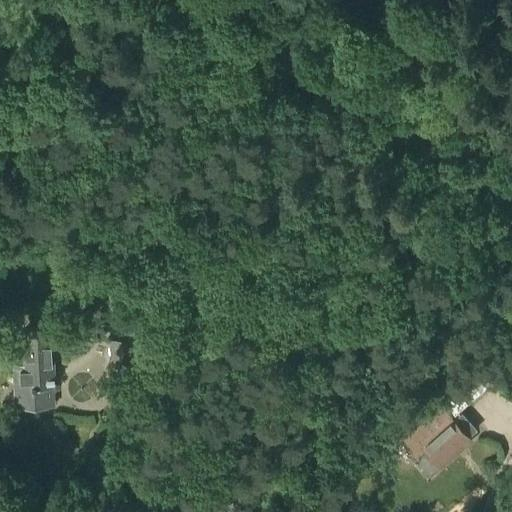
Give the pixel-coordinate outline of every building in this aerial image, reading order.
[(12,365),(15,406),(54,404),(50,328),(23,329),(25,364),(12,365)] [(110,340),(111,367),(131,366),(129,339),(110,340)] [(470,370),(440,396),(454,412),(484,386),(470,370)] [(147,375),(136,375),(136,387),(148,386),(147,375)] [(419,404),(408,414),(416,423),(427,413),(419,404)] [(460,445),(462,447),(471,439),(468,436),(475,429),(460,413),(453,419),(445,410),(406,445),(430,471),(437,464),(438,465),(460,445)] [(106,459),(91,472),(111,497),(126,484),(106,459)]
